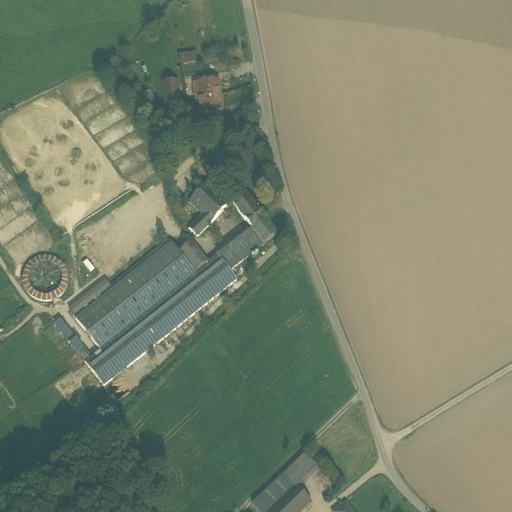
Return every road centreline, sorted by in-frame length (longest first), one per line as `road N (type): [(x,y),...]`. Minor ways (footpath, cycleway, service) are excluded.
road 1 (residential): [(427,511),(385,462),(285,198),(246,0)]
road 2 (track): [(364,391),(240,511)]
road 3 (track): [(511,369),(383,447)]
